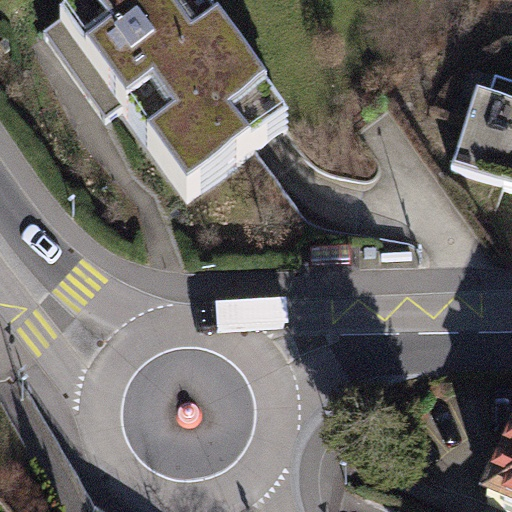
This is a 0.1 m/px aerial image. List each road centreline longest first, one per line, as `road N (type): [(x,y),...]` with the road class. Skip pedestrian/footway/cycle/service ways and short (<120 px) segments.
road 1 (residential): [(511,334),(363,334),(264,356)]
road 2 (secondary): [(123,353),(102,404),(115,458),(156,494),(183,501),(237,489)]
road 3 (secondary): [(0,243),(57,309),(123,353)]
road 4 (secondary): [(264,356),(240,334),(178,322),(123,353)]
road 5 (secondary): [(237,489),(258,474),(281,429),(277,378),(264,356)]
